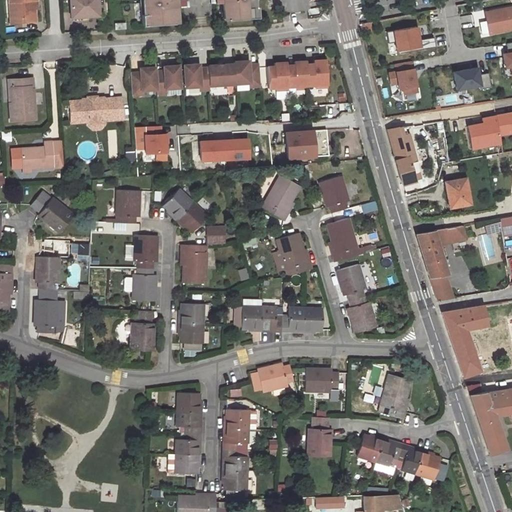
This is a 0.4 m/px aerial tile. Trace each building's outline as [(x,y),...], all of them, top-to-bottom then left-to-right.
[(8,0),(10,20),(21,19),(21,22),(29,21),(35,21),(34,8),(33,0),(8,0)] [(68,0),(70,18),(99,16),(97,0),(68,0)] [(140,0),(142,25),(176,23),(175,5),(174,0),(140,0)] [(222,0),(223,3),(224,20),(259,18),(257,0),(222,0)] [(511,7),(485,12),(489,34),(511,29),(511,7)] [(416,26),(386,32),(388,43),(395,42),(397,53),(435,47),(433,37),(418,40),(416,26)] [(511,42),(506,43),(507,53),(502,54),(505,67),(502,68),(504,77),(511,75),(511,42)] [(313,63),(306,64),(308,86),(315,85),(315,87),(328,86),(325,59),(312,61),(313,63)] [(198,64),(183,65),(184,87),(199,86),(200,90),(209,89),(208,85),(249,83),(249,87),(260,86),(258,64),(248,65),(248,61),(233,62),(233,64),(207,66),(207,68),(198,68),(198,64)] [(306,64),(305,61),(293,62),(293,65),(286,65),(288,87),(295,86),(295,89),(308,88),(308,86),(306,64)] [(395,71),(388,73),(390,84),(397,83),(398,89),(402,88),(403,94),(417,91),(411,61),(394,64),(395,71)] [(274,66),(266,67),(268,88),(276,88),(276,90),(288,89),(288,87),(286,65),(286,62),(274,63),(274,66)] [(139,72),(128,73),(130,95),(143,94),(143,90),(157,89),(158,93),(167,93),(167,88),(181,87),(180,65),(162,67),(162,69),(153,69),(153,67),(138,68),(139,72)] [(477,68),(453,72),(456,90),(479,85),(480,89),(490,87),(488,73),(478,74),(477,68)] [(9,79),(11,102),(8,102),(9,121),(33,120),(32,89),(29,89),(29,78),(9,79)] [(273,91),(273,99),(288,98),(288,90),(273,91)] [(81,101),(68,101),(69,123),(87,122),(103,121),(115,120),(114,99),(103,99),(103,98),(81,99),(81,101)] [(511,131),(511,112),(495,116),(498,134),(511,131)] [(474,124),(466,125),(471,147),(500,141),(498,134),(495,116),(481,118),(482,120),(474,121),(474,124)] [(252,121),(252,128),(268,127),(267,120),(252,121)] [(103,121),(87,122),(87,125),(92,130),(98,129),(103,125),(103,121)] [(168,161),(166,132),(161,133),(161,125),(134,126),(135,153),(144,152),(145,162),(168,161)] [(405,128),(387,130),(395,161),(401,184),(413,181),(413,180),(419,178),(417,171),(407,133),(406,133),(405,128)] [(285,132),(288,158),(314,155),(311,129),(285,132)] [(200,161),(250,159),(249,137),(199,139),(200,161)] [(29,169),(52,168),(51,141),(42,142),(42,147),(18,149),(20,167),(27,167),(29,169)] [(60,141),(51,141),(52,168),(61,167),(60,141)] [(284,212),(290,201),(299,185),(280,175),(261,208),(283,221),(286,214),(284,212)] [(340,176),(319,182),(325,206),(328,206),(330,212),(346,208),(344,201),(347,200),(340,176)] [(466,178),(444,182),(447,197),(450,196),(452,206),(470,203),(466,178)] [(205,216),(178,189),(162,204),(167,210),(171,213),(169,215),(180,225),(181,223),(185,227),(191,232),(205,216)] [(139,191),(116,190),(115,215),(118,216),(118,222),(134,223),(135,216),(138,216),(139,191)] [(40,192),(29,206),(39,213),(37,215),(59,232),(72,215),(51,198),(50,200),(40,192)] [(374,200),(360,204),(362,212),(377,208),(374,200)] [(290,201),(284,212),(286,214),(293,202),(290,201)] [(501,236),(511,234),(511,216),(498,219),(499,222),(500,231),(501,236)] [(331,240),(335,254),(331,255),(333,261),(358,254),(347,217),(326,224),(331,240)] [(496,232),(494,224),(486,226),(488,233),(496,232)] [(223,225),(204,227),(205,235),(224,233),(223,225)] [(416,235),(430,280),(445,276),(448,275),(439,244),(464,240),(462,225),(435,230),(435,231),(416,235)] [(276,239),(286,275),(311,268),(309,261),(306,262),(302,249),(297,232),(276,239)] [(224,233),(205,235),(206,245),(225,243),(224,233)] [(132,291),(132,300),(154,301),(155,275),(152,275),(152,262),(156,262),(157,235),(134,235),(133,261),(135,261),(135,274),(132,273),(132,277),(125,277),(123,278),(123,290),(124,291),(132,291)] [(89,259),(89,242),(71,242),(71,252),(76,252),(76,259),(89,259)] [(184,252),(183,265),(182,283),(204,284),(206,245),(180,244),(180,251),(184,252)] [(58,257),(36,257),(35,282),(38,282),(38,290),(54,290),(54,282),(57,282),(58,257)] [(12,265),(0,264),(0,272),(11,273),(12,265)] [(346,307),(354,332),(375,326),(368,301),(365,302),(362,290),(365,289),(357,264),(336,270),(343,295),(345,294),(349,306),(346,307)] [(0,272),(0,311),(7,311),(8,294),(8,281),(11,281),(11,273),(0,272)] [(445,276),(430,280),(432,287),(434,293),(449,288),(445,276)] [(437,301),(453,298),(449,288),(434,293),(437,301)] [(57,300),(34,300),(33,325),(36,325),(36,332),(52,333),(52,326),(56,326),(57,300)] [(241,307),(240,326),(240,328),(246,328),(252,328),(252,331),(260,331),(260,328),(274,329),(274,332),(287,332),(287,329),(300,329),(300,332),(309,332),(309,330),(314,330),(321,330),(321,308),(287,307),(287,315),(274,315),(274,307),(261,306),(261,301),(241,300),(241,307)] [(507,301),(483,305),(484,313),(501,310),(500,309),(509,308),(507,301)] [(181,309),(180,316),(178,315),(177,329),(180,329),(179,342),(181,342),(200,343),(201,343),(203,304),(181,303),(181,309)] [(466,330),(487,326),(484,313),(483,305),(441,312),(463,377),(481,371),(466,330)] [(131,323),(130,349),(152,350),(153,324),(150,324),(151,311),(134,310),(134,323),(131,323)] [(256,369),(261,390),(286,384),(285,382),(292,380),(289,364),(281,366),(281,363),(256,369)] [(15,368),(15,378),(24,378),(24,368),(15,368)] [(304,368),(304,390),(329,391),(329,388),(337,388),(337,372),(330,372),(330,369),(304,368)] [(402,410),(405,398),(409,380),(388,374),(378,411),(402,418),(404,411),(402,410)] [(480,384),(468,386),(471,394),(478,393),(486,392),(481,392),(480,384)] [(495,416),(507,412),(510,420),(511,419),(511,387),(486,392),(478,393),(471,394),(469,395),(489,454),(507,448),(495,416)] [(199,462),(199,454),(197,454),(197,440),(200,440),(200,427),(197,427),(198,414),(201,414),(201,405),(198,405),(198,399),(199,393),(177,392),(176,426),(184,426),(183,439),(175,439),(174,473),(196,473),(196,467),(196,462),(199,462)] [(183,428),(183,427),(175,426),(176,393),(171,393),(171,428),(183,428)] [(224,455),(223,470),(221,469),(221,478),(223,478),(223,483),(223,489),(225,490),(243,490),(245,490),(246,456),(238,456),(238,443),(247,444),(248,409),(226,409),(226,415),(225,421),(223,421),(222,429),(225,429),(225,432),(225,442),(222,442),(222,455),(224,455)] [(307,428),(307,456),(329,456),(330,429),(327,429),(327,417),(311,416),(311,429),(307,428)] [(356,455),(388,465),(390,458),(403,461),(400,469),(432,479),(439,458),(434,456),(428,454),(429,452),(421,449),(420,452),(407,448),(408,445),(396,442),(395,444),(382,440),(383,438),(374,435),(374,438),(368,436),(362,434),(356,455)] [(375,463),(373,469),(392,474),(394,468),(375,463)] [(243,490),(225,490),(225,499),(243,500),(243,490)] [(176,511),(214,511),(215,493),(207,493),(207,496),(194,496),(177,495),(176,511)] [(355,511),(354,511),(381,511),(381,508),(400,507),(397,495),(361,497),(362,510),(355,511)]
